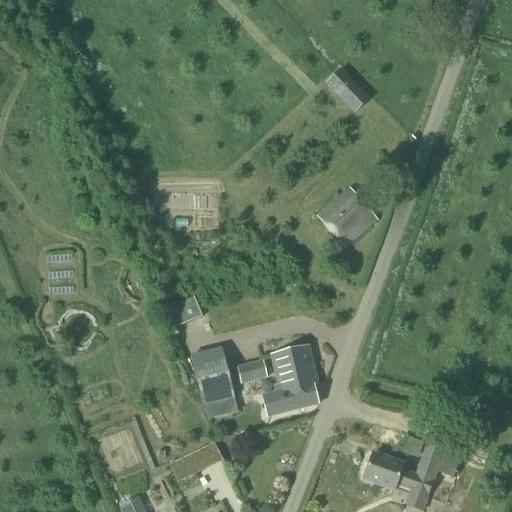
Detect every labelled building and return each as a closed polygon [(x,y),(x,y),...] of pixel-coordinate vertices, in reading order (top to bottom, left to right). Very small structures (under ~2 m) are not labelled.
[(351,82),(335,97),(353,116),(369,101),(351,82)] [(344,250),(376,221),(349,190),(316,218),(344,250)] [(171,331),(201,318),(193,299),(163,311),(171,331)] [(267,418),(318,406),(313,386),(317,385),(307,348),(270,357),(278,387),(273,388),(275,393),(261,397),(267,418)] [(240,386),(265,380),(261,362),(236,368),(240,386)] [(201,408),(234,400),(225,363),(193,371),(201,408)] [(441,458),(458,464),(467,439),(450,433),(441,458)] [(430,490),(441,458),(424,452),(415,476),(401,471),(403,466),(372,455),(362,480),(394,492),(396,486),(411,492),(414,485),(430,490)] [(203,472),(195,455),(169,467),(177,484),(196,475),(203,472)] [(144,511),(138,499),(118,509),(119,511),(144,511)]
